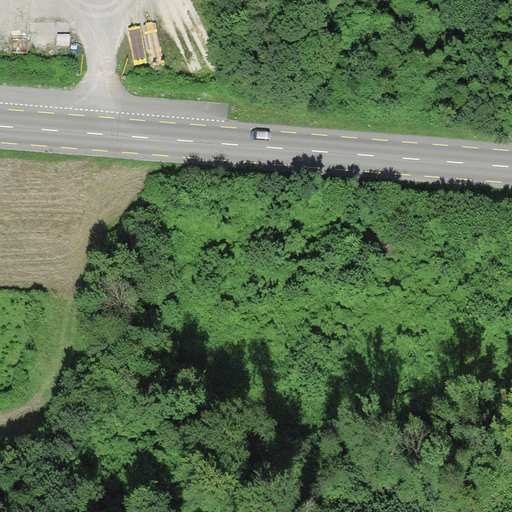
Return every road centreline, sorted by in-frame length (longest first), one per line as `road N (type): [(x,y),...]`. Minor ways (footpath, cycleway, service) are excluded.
road 1 (track): [(2,430),(56,407),(190,271),(267,236),(373,216),(493,164),(511,148)]
road 2 (primary): [(0,123),(511,166)]
